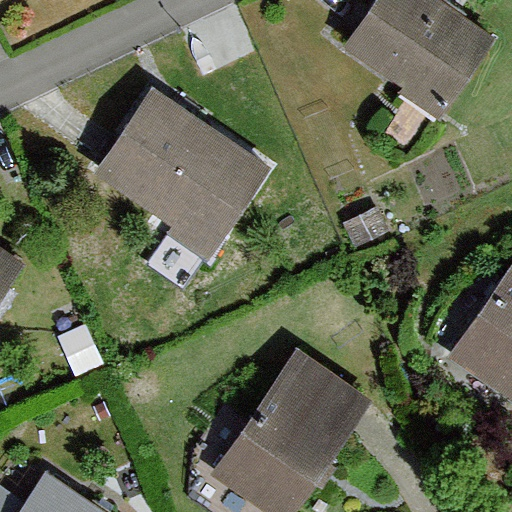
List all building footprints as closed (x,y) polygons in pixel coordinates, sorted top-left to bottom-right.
[(459,10),(444,0),(369,0),(358,18),(343,40),(402,78),(398,85),(439,112),(492,32),(459,10)] [(268,162),(150,84),(107,149),(95,165),(175,217),(169,226),(208,252),(268,162)] [(0,292),(22,259),(0,244),(0,292)] [(511,258),(448,353),(511,395),(511,258)] [(368,392),(296,343),(212,468),(277,511),(286,511),(318,465),(368,392)] [(108,511),(44,468),(13,511),(108,511)]
